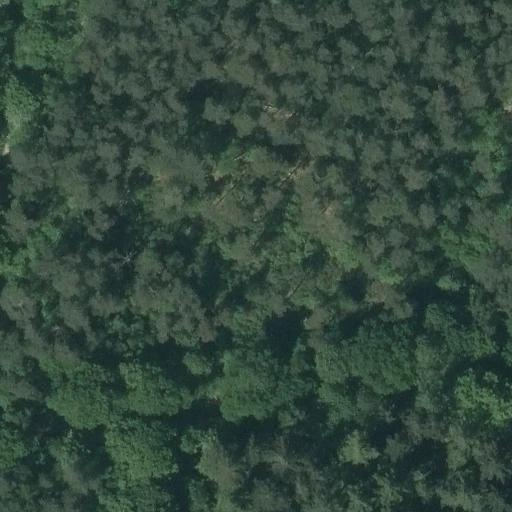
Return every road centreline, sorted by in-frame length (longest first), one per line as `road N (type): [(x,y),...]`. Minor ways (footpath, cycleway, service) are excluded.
road 1 (track): [(0,430),(511,350)]
road 2 (track): [(0,139),(7,0)]
